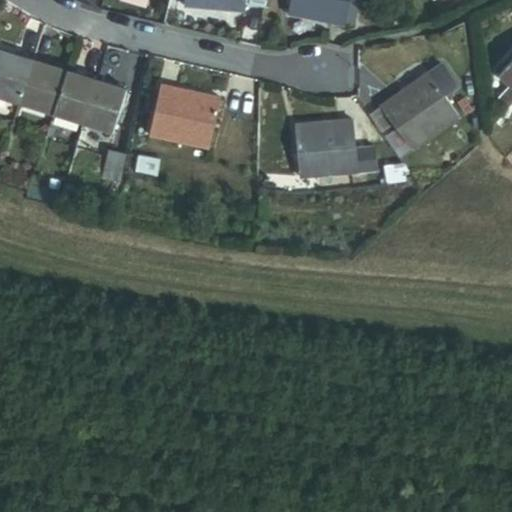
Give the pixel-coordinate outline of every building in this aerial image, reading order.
[(185,0),(184,8),(244,15),(246,0),(185,0)] [(289,0),(286,14),(344,26),(349,0),(289,0)] [(349,0),(344,26),(352,28),(357,0),(349,0)] [(0,97),(20,103),(33,61),(0,49),(0,97)] [(20,103),(53,114),(67,71),(33,61),(20,103)] [(511,87),(511,61),(499,76),(510,86),(511,87)] [(53,114),(83,124),(96,81),(67,71),(53,114)] [(381,105),(411,148),(457,116),(428,72),(381,105)] [(83,124),(111,132),(124,89),(96,81),(83,124)] [(149,136),(209,149),(220,98),(160,85),(149,136)] [(511,107),(511,87),(510,86),(498,99),(510,110),(511,107)] [(298,176),(356,173),(352,120),(295,124),(298,176)] [(119,183),(125,156),(108,152),(102,179),(119,183)]
